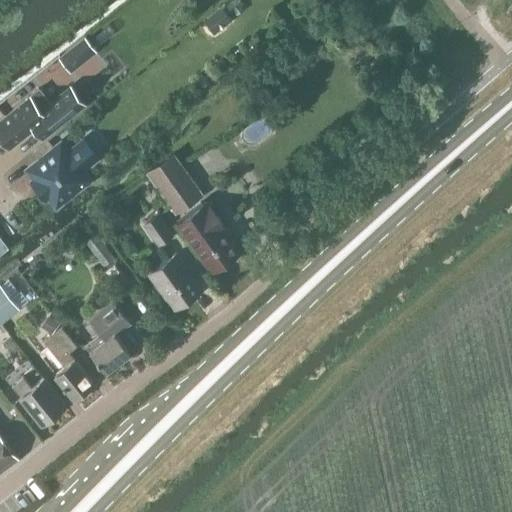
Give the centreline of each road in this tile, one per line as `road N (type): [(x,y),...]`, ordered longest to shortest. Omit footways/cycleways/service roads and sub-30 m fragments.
road 1 (primary): [(100,493),(226,361),(511,101)]
road 2 (residential): [(0,493),(288,259)]
